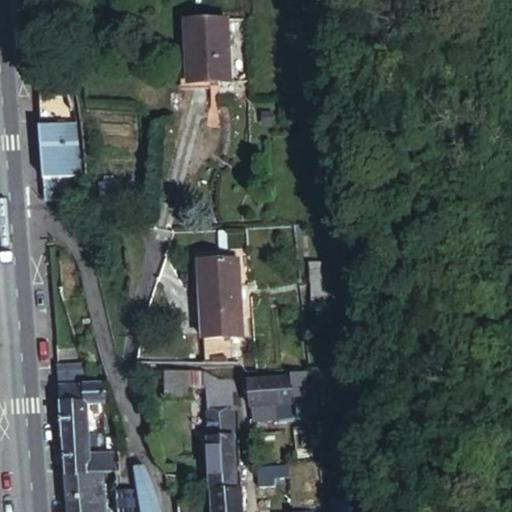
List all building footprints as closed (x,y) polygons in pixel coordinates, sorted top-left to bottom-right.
[(233,81),(229,19),(193,21),(196,83),(233,81)] [(304,107),(293,108),(294,121),(304,121),(304,107)] [(44,122),(48,197),(52,198),(70,196),(69,174),(83,172),(80,121),(44,122)] [(127,181),(112,182),(113,205),(129,202),(127,181)] [(334,230),(335,252),(350,252),(350,229),(334,230)] [(359,256),(340,258),(343,303),(361,302),(359,256)] [(208,313),(246,310),(243,257),(205,260),(208,313)] [(210,338),(248,337),(246,310),(208,313),(210,338)] [(231,361),(248,337),(210,338),(211,363),(231,361)] [(88,383),(94,383),(93,368),(61,370),(62,385),(88,383)] [(185,372),(159,372),(160,399),(184,398),(185,372)] [(224,378),(225,393),(240,393),(238,376),(224,378)] [(314,424),(311,376),(296,378),(299,403),(279,405),(280,420),(280,427),(314,424)] [(296,378),(252,382),(254,408),(279,405),(299,403),(296,378)] [(106,399),(106,382),(94,383),(88,383),(88,400),(106,399)] [(62,385),(66,438),(91,436),(88,400),(88,383),(62,385)] [(211,395),(216,482),(241,480),(236,409),(241,409),(240,393),(225,393),(211,395)] [(279,405),(254,408),(250,408),(251,422),(280,420),(279,405)] [(102,435),(112,436),(110,415),(101,415),(102,435)] [(360,459),(377,458),(376,431),(359,432),(360,459)] [(111,452),(112,436),(102,435),(99,436),(99,452),(111,452)] [(66,438),(68,474),(107,471),(119,470),(118,452),(111,452),(99,452),(92,453),(91,436),(66,438)] [(306,446),(306,454),(314,453),(314,445),(306,446)] [(306,454),(307,463),(315,462),(314,453),(306,454)] [(144,477),(145,497),(161,496),(156,479),(151,466),(142,467),(144,477)] [(110,511),(107,471),(68,474),(70,511),(110,511)] [(241,480),(216,482),(217,491),(242,489),(241,480)] [(218,511),(247,511),(246,489),(242,489),(217,491),(217,499),(218,511)] [(145,497),(146,511),(165,511),(165,510),(161,496),(145,497)] [(144,511),(143,498),(126,499),(127,511),(144,511)] [(218,511),(217,499),(184,501),(184,511),(218,511)]
